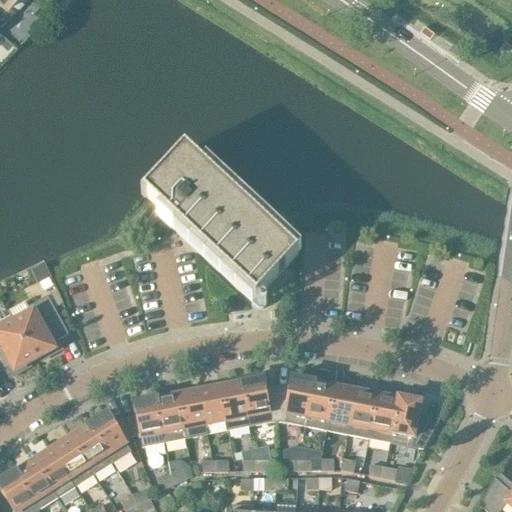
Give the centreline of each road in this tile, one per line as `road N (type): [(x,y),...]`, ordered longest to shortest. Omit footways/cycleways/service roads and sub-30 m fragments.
road 1 (residential): [(0,428),(119,368),(238,342),(362,350),(490,393)]
road 2 (tertiary): [(511,121),(335,0)]
road 3 (residential): [(490,393),(511,252)]
road 4 (residential): [(433,511),(490,393)]
